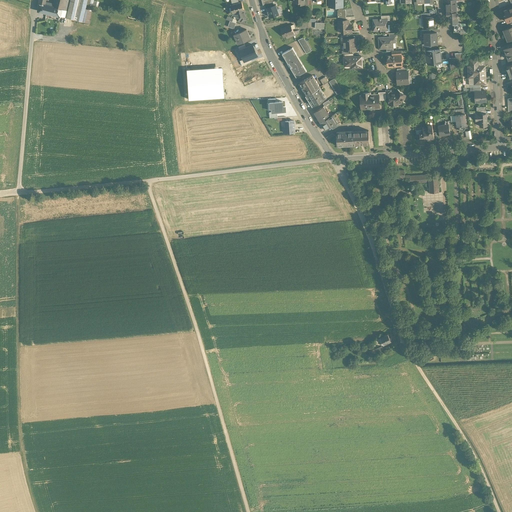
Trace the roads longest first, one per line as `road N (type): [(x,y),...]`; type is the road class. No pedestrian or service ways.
road 1 (track): [(247,511),(147,181)]
road 2 (track): [(336,160),(0,195)]
road 3 (residential): [(336,160),(405,344)]
road 4 (track): [(498,511),(405,344)]
road 5 (residential): [(251,0),(269,53),(336,160)]
road 6 (residential): [(336,160),(498,147)]
road 7 (track): [(18,193),(31,40)]
road 8 (residential): [(498,147),(491,0)]
